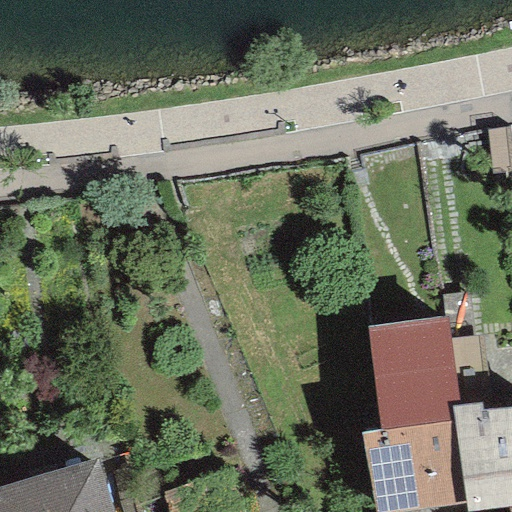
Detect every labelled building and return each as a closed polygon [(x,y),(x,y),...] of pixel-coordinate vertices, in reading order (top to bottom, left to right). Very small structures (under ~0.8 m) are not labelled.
[(492,170),(511,167),(511,154),(508,125),(486,128),(492,170)] [(458,406),(450,342),(447,319),(377,328),(389,430),(369,432),(378,500),(427,495),(482,489),(511,485),(511,413),(479,418),(477,405),(458,406)] [(458,406),(477,405),(469,339),(450,342),(458,406)] [(0,501),(3,511),(103,511),(90,464),(0,489),(0,501)] [(240,511),(229,473),(165,493),(170,511),(240,511)]
